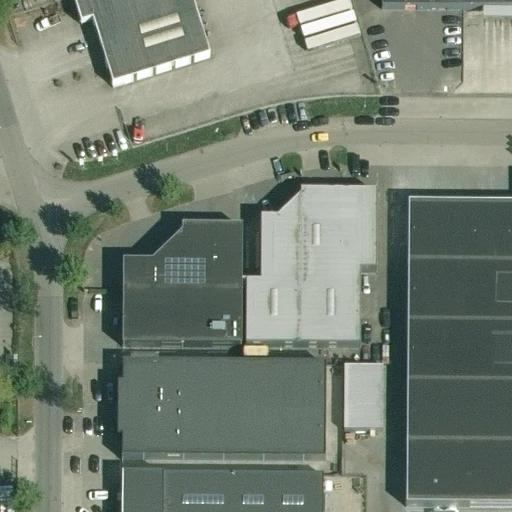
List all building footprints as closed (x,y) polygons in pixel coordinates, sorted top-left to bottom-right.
[(209,57),(191,0),(72,0),(81,26),(92,22),(112,87),(209,57)] [(511,0),(381,0),(381,10),(511,10),(511,0)] [(241,282),(240,348),(296,348),(354,349),(355,323),(355,297),(355,271),(374,272),(374,194),(336,193),(297,193),(297,198),(275,220),(260,220),(260,283),(241,282)] [(511,511),(511,205),(407,205),(404,511),(511,511)] [(181,228),(181,235),(152,263),(122,263),(121,347),(240,348),(241,282),(241,228),(181,228)] [(120,439),(120,460),(324,461),(325,366),(121,364),(121,385),(116,385),(116,439),(120,439)] [(343,369),(343,433),(381,433),(382,369),(343,369)] [(323,511),(324,477),(123,475),(122,511),(323,511)]
